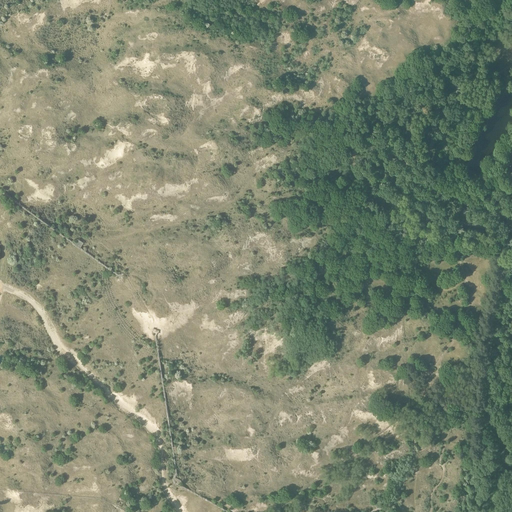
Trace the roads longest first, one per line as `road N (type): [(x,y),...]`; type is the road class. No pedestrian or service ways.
road 1 (track): [(177,511),(154,433),(58,347),(24,291),(2,286)]
road 2 (track): [(464,223),(407,199),(382,140),(371,140),(353,163),(368,182)]
road 3 (track): [(400,186),(404,158),(426,157),(434,121),(434,105),(418,102),(408,135)]
